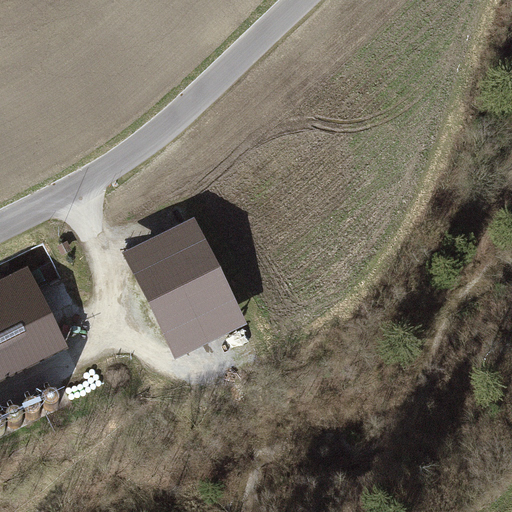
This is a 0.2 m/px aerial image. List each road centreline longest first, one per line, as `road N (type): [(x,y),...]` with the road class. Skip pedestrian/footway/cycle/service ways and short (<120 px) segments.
road 1 (track): [(487,0),(403,205),(340,305),(187,374),(36,511)]
road 2 (tertiary): [(0,222),(182,112),(303,0)]
